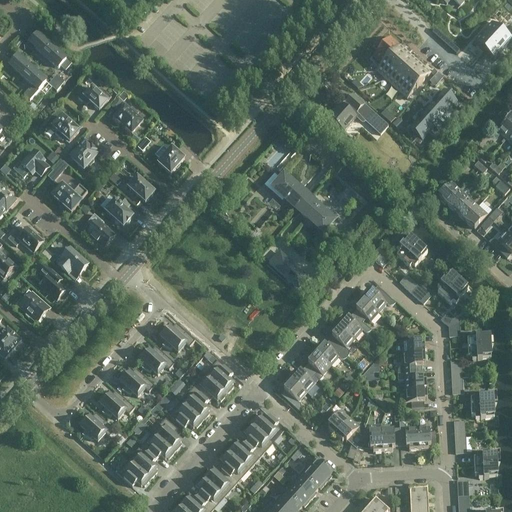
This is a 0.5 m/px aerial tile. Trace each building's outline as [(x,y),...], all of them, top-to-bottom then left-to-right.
[(484,54),(503,33),(492,23),(473,44),(484,54)] [(494,62),(511,42),(503,33),(484,54),(494,62)] [(66,61),(37,35),(31,41),(36,46),(34,48),(38,51),(38,52),(39,52),(43,55),(43,56),(47,59),(47,60),(48,60),(52,63),(51,64),(52,64),(59,70),(66,61)] [(382,67),(400,47),(391,39),(387,43),(381,50),(373,58),(382,67)] [(384,80),(407,54),(400,47),(382,67),(376,73),(384,80)] [(391,87),(414,61),(407,54),(384,80),(391,87)] [(46,83),(17,57),(11,64),(16,68),(14,70),(14,71),(14,70),(18,74),(19,75),(19,74),(23,78),(27,82),(28,83),(28,82),(32,86),(24,96),(30,102),(46,83)] [(399,94),(423,68),(414,61),(391,87),(399,94)] [(430,75),(423,68),(399,94),(407,101),(430,75)] [(435,87),(442,79),(437,74),(429,82),(435,87)] [(105,106),(111,99),(101,89),(97,93),(92,89),(90,92),(88,91),(88,92),(86,90),(78,99),(86,107),(89,103),(99,112),(105,106)] [(443,92),(426,111),(443,126),(448,120),(448,119),(447,119),(445,117),(457,104),(452,98),(451,99),(443,92)] [(328,118),(339,128),(344,132),(356,119),(361,123),(362,124),(363,125),(365,124),(380,137),(388,128),(352,96),(342,107),(341,105),(328,118)] [(116,112),(123,104),(118,100),(111,107),(116,112)] [(132,109),(130,111),(125,106),(113,118),(132,135),(143,122),(137,116),(138,115),(132,109)] [(443,126),(426,111),(409,130),(417,137),(416,138),(422,143),(429,136),(434,129),(437,131),(437,132),(443,126)] [(79,133),(62,117),(53,128),(57,133),(55,135),(63,142),(64,141),(69,145),(79,133)] [(497,132),(506,140),(511,133),(511,118),(510,117),(497,132)] [(143,153),(151,144),(146,140),(138,149),(143,153)] [(92,162),(97,157),(95,155),(96,154),(92,150),(91,151),(86,147),(78,156),(77,155),(73,159),(74,160),(73,162),(84,172),(89,166),(90,168),(94,163),(92,162)] [(60,148),(56,154),(62,158),(66,153),(60,148)] [(172,149),(158,165),(171,176),(184,161),(172,149)] [(49,169),(43,164),(45,162),(33,152),(21,166),(32,176),(35,173),(41,178),(49,169)] [(48,159),(56,165),(60,161),(52,154),(48,159)] [(480,160),(484,165),(488,160),(484,156),(480,160)] [(53,172),(47,178),(54,183),(68,167),(61,161),(52,171),(53,172)] [(483,175),(487,171),(478,163),(474,167),(483,175)] [(493,173),(497,168),(493,164),(489,169),(493,173)] [(493,173),(498,177),(502,172),(497,168),(493,173)] [(114,176),(109,181),(117,188),(122,182),(114,176)] [(296,212),(307,199),(284,178),(273,191),(296,212)] [(145,204),(155,194),(137,179),(128,189),(145,204)] [(496,187),(500,183),(496,179),(492,183),(496,187)] [(501,191),(505,187),(500,183),(496,187),(501,191)] [(438,198),(447,207),(460,192),(451,184),(438,198)] [(72,195),(62,186),(53,198),(60,204),(63,208),(64,208),(71,214),(81,203),(80,202),(87,194),(79,187),(72,195)] [(11,198),(0,188),(0,218),(6,212),(6,213),(15,204),(9,199),(11,198)] [(460,192),(447,207),(456,215),(469,200),(460,192)] [(133,218),(124,210),(128,206),(121,199),(117,204),(115,202),(105,212),(115,221),(115,223),(117,225),(119,225),(123,228),(126,225),(128,225),(130,223),(130,221),(133,218)] [(323,233),(334,221),(311,200),(300,213),(323,233)] [(469,200),(456,215),(465,223),(478,208),(469,200)] [(478,208),(465,223),(474,231),(487,216),(478,208)] [(104,225),(94,216),(87,224),(93,229),(87,235),(104,250),(115,238),(102,227),(104,225)] [(44,243),(28,229),(22,235),(17,230),(8,241),(16,248),(20,244),(33,255),(44,243)] [(511,240),(504,233),(496,242),(494,241),(492,241),(490,242),(489,244),(507,260),(511,254),(511,240)] [(397,242),(402,246),(399,249),(397,252),(399,254),(396,258),(403,264),(419,246),(416,243),(415,244),(409,238),(408,239),(405,236),(404,237),(403,235),(397,242)] [(15,268),(0,254),(0,249),(2,248),(0,246),(0,276),(4,280),(15,268)] [(419,246),(403,264),(409,269),(412,266),(418,271),(422,267),(420,264),(422,262),(422,261),(427,255),(421,249),(422,249),(419,246)] [(88,268),(70,252),(66,249),(59,257),(62,260),(62,261),(63,261),(58,267),(68,276),(73,271),(80,277),(88,268)] [(380,249),(378,252),(372,259),(383,268),(389,262),(384,257),(386,254),(380,249)] [(53,255),(46,250),(41,255),(48,261),(53,255)] [(307,279),(280,254),(271,264),(287,278),(288,277),(288,276),(291,273),(296,278),(293,281),(292,283),(299,289),(307,279)] [(57,276),(46,267),(39,274),(47,281),(40,289),(57,303),(66,292),(53,281),(57,276)] [(437,294),(444,300),(460,283),(457,280),(456,281),(450,275),(438,289),(440,291),(437,294)] [(407,278),(401,285),(412,295),(418,288),(407,278)] [(460,283),(444,300),(450,306),(454,303),(456,305),(469,292),(462,286),(463,285),(460,283)] [(368,292),(362,300),(379,314),(386,306),(388,307),(390,308),(392,308),(394,307),(395,305),(377,288),(371,295),(368,292)] [(42,312),(46,307),(32,295),(29,293),(24,298),(27,300),(20,309),(26,315),(26,317),(29,319),(31,319),(37,325),(46,315),(42,312)] [(429,298),(426,295),(420,302),(423,305),(429,298)] [(379,314),(362,300),(356,307),(358,309),(353,316),(362,324),(366,320),(370,324),(379,314)] [(448,315),(442,322),(445,325),(451,318),(448,315)] [(362,324),(353,316),(347,322),(344,319),(338,326),(355,341),(362,332),(364,334),(366,335),(368,334),(370,334),(371,332),(362,324)] [(166,329),(160,335),(162,336),(160,338),(167,344),(165,347),(162,347),(170,351),(173,349),(178,354),(186,345),(190,349),(195,343),(176,325),(176,326),(172,331),(169,328),(167,330),(166,329)] [(355,341),(338,326),(331,333),(334,336),(329,342),(347,359),(348,357),(349,355),(349,353),(348,352),(347,350),(355,341)] [(5,332),(0,328),(0,356),(5,361),(21,342),(7,330),(5,332)] [(467,341),(468,350),(491,349),(491,344),(490,345),(490,336),(472,337),(472,341),(467,341)] [(402,344),(403,356),(425,355),(424,345),(421,346),(420,337),(407,337),(408,343),(402,344)] [(347,359),(329,342),(323,349),(320,346),(314,353),(331,368),(338,359),(340,361),(342,362),(344,361),(346,360),(347,359)] [(156,348),(155,349),(156,349),(151,354),(148,351),(147,353),(145,352),(140,358),(141,359),(140,361),(147,367),(145,370),(142,370),(150,374),(152,372),(158,377),(165,368),(169,372),(175,365),(156,348)] [(491,349),(468,350),(468,359),(473,358),(473,362),(491,361),(491,353),(491,349)] [(322,377),(331,368),(314,353),(307,360),(310,363),(305,369),(314,378),(319,382),(323,378),(322,377)] [(425,355),(403,356),(403,368),(401,368),(399,369),(398,370),(397,372),(398,374),(422,373),(422,365),(425,365),(425,355)] [(233,385),(226,379),(230,375),(233,377),(218,363),(205,376),(227,396),(233,389),(232,387),(233,385)] [(314,378),(305,369),(299,375),(296,373),(290,380),(306,395),(315,386),(311,382),(314,378)] [(155,388),(137,371),(136,370),(135,371),(136,371),(132,376),(129,373),(127,375),(125,374),(120,380),(121,381),(120,383),(127,389),(125,392),(122,392),(130,396),(132,394),(138,399),(146,390),(149,394),(155,388)] [(422,373),(398,374),(398,377),(398,379),(400,380),(402,380),(404,380),(405,392),(427,391),(426,381),(422,382),(422,373)] [(227,396),(205,376),(193,390),(206,401),(210,397),(217,403),(219,401),(221,403),(227,396)] [(179,380),(170,391),(177,396),(185,385),(179,380)] [(306,395),(290,380),(283,387),(286,390),(280,396),(299,413),(300,411),(301,409),(301,407),(300,405),(299,404),(306,395)] [(202,406),(206,401),(193,390),(181,403),(203,423),(209,415),(208,414),(209,412),(202,406)] [(427,391),(405,392),(405,405),(411,404),(411,410),(424,410),(424,401),(427,401),(427,391)] [(135,410),(116,393),(115,393),(116,393),(112,398),(109,396),(107,397),(105,396),(100,402),(102,404),(100,405),(107,411),(105,414),(102,414),(110,419),(112,416),(118,421),(126,413),(129,416),(135,410)] [(470,400),(471,409),(494,408),(494,404),(493,404),(493,395),(475,396),(475,400),(470,400)] [(163,411),(169,401),(163,398),(157,407),(163,411)] [(385,402),(381,406),(386,411),(390,406),(385,402)] [(203,423),(181,403),(169,417),(185,431),(185,430),(182,428),(186,423),(193,430),(195,428),(197,430),(203,423)] [(494,408),(471,409),(471,418),(476,418),(476,421),(494,420),(494,412),(495,412),(494,408)] [(328,430),(335,437),(350,420),(341,412),(337,416),(333,412),(324,422),(331,427),(328,430)] [(115,432),(96,415),(96,416),(92,421),(89,418),(87,420),(86,418),(80,424),(82,426),(80,428),(87,434),(85,436),(82,436),(82,437),(90,441),(92,438),(98,444),(106,435),(109,438),(115,432)] [(273,445),(286,432),(270,418),(266,422),(261,418),(259,420),(258,419),(251,426),(273,445)] [(363,432),(350,420),(335,437),(342,443),(345,440),(357,451),(361,438),(363,432)] [(174,437),(178,433),(181,435),(165,421),(153,434),(175,454),(181,447),(180,445),(181,443),(174,437)] [(418,452),(417,429),(405,430),(405,428),(405,427),(404,426),(403,425),(402,424),(400,424),(399,424),(399,430),(400,449),(409,448),(409,452),(418,452)] [(464,424),(455,424),(455,440),(464,439),(464,424)] [(273,445),(251,426),(245,433),(247,434),(245,436),(253,443),(249,447),(261,459),(273,445)] [(430,429),(417,429),(418,452),(428,451),(428,447),(437,447),(436,434),(430,434),(430,429)] [(400,449),(399,430),(381,431),(383,454),(392,453),(392,449),(400,449)] [(369,438),(361,438),(357,451),(373,450),(373,454),(383,454),(381,431),(369,432),(369,438)] [(175,454),(153,434),(141,448),(154,459),(158,455),(165,461),(167,459),(168,461),(175,454)] [(464,439),(455,440),(456,455),(465,454),(464,439)] [(249,472),(261,459),(249,447),(244,452),(237,445),(235,447),(234,446),(227,453),(249,472)] [(150,463),(154,459),(141,448),(129,461),(151,481),(157,474),(156,472),(157,470),(150,463)] [(237,486),(249,472),(227,453),(221,460),(223,461),(221,463),(229,470),(224,474),(237,486)] [(474,460),(474,468),(498,467),(497,463),(496,455),(487,455),(482,455),(479,456),(478,459),(474,460)] [(333,474),(316,458),(307,468),(326,485),(332,479),(330,477),(333,474)] [(151,481),(129,461),(117,475),(132,489),(133,488),(130,486),(134,482),(141,488),(143,486),(144,488),(151,481)] [(498,467),(474,468),(475,477),(479,477),(479,481),(483,480),(483,481),(489,480),(497,480),(497,471),(498,471),(498,467)] [(326,485),(307,468),(299,477),(316,492),(319,489),(321,491),(326,485)] [(225,499),(237,486),(224,474),(220,479),(213,472),(211,474),(210,472),(203,479),(225,499)] [(316,492),(299,477),(291,486),(310,503),(316,496),(314,495),(316,492)] [(212,511),(213,511),(225,499),(203,479),(197,486),(199,488),(197,490),(204,496),(200,501),(212,511)] [(467,483),(458,484),(459,499),(467,498),(467,483)] [(310,503),(291,486),(283,495),(300,510),(303,507),(305,509),(310,503)] [(410,491),(410,503),(428,502),(427,490),(426,490),(427,491),(410,491)] [(298,511),(300,510),(283,495),(275,504),(284,511),(298,511)] [(212,511),(200,501),(196,505),(189,499),(187,501),(186,499),(179,506),(185,511),(212,511)] [(388,511),(376,501),(368,509),(370,511),(388,511)] [(428,511),(428,502),(410,503),(410,511),(428,511)]
